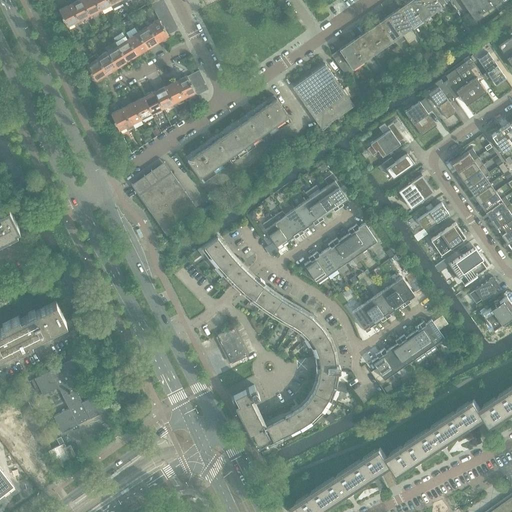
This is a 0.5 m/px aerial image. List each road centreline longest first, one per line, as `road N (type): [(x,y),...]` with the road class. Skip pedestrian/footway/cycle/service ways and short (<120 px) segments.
road 1 (secondary): [(78,197),(189,419)]
road 2 (residential): [(511,100),(432,159),(511,276)]
road 3 (secondary): [(97,187),(4,0)]
road 4 (residential): [(229,101),(375,0)]
road 5 (secondary): [(0,43),(78,197)]
road 6 (secondary): [(171,336),(97,187)]
road 7 (residential): [(97,187),(229,101)]
road 8 (residential): [(189,419),(62,504)]
road 9 (residential): [(511,444),(377,511)]
road 10 (residential): [(355,353),(324,299),(276,267)]
